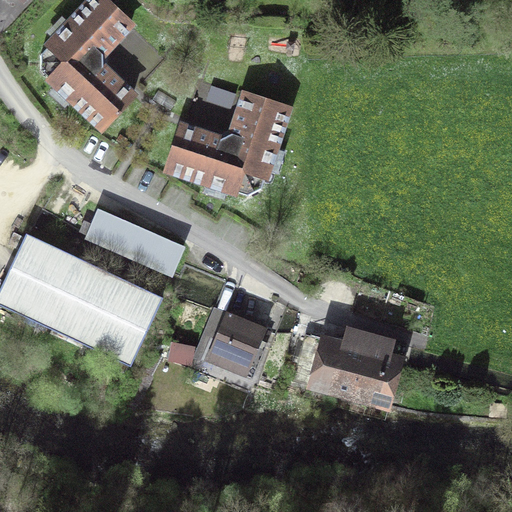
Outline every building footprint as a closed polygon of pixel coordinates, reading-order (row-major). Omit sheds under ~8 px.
[(53,87),(112,141),(150,99),(114,65),(147,29),(114,0),(100,0),(56,49),(74,65),(53,87)] [(192,129),(176,176),(253,202),(261,179),(280,185),(304,113),(249,95),(233,143),(192,129)] [(98,204),(85,234),(173,273),(186,243),(98,204)] [(41,242),(9,311),(145,372),(176,303),(41,242)] [(236,321),(218,369),(260,385),(278,337),(236,321)]
